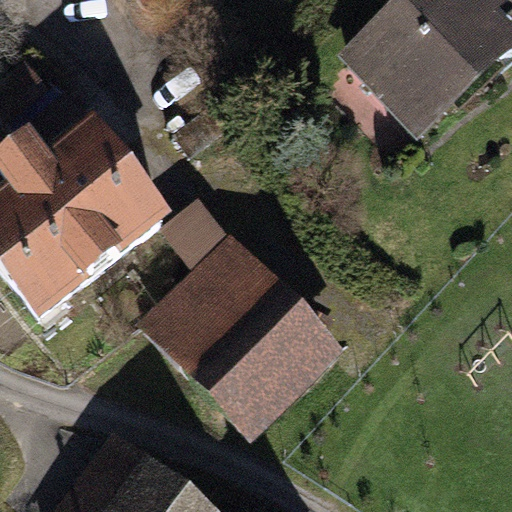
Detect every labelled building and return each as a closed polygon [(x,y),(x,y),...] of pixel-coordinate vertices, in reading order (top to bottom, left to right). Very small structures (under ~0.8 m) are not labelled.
[(511,0),(413,0),(333,73),(410,156),(511,62),(511,42),(502,32),(511,22),(511,0)] [(27,79),(0,98),(0,131),(7,141),(49,110),(27,79)] [(0,301),(35,346),(168,240),(88,140),(47,173),(23,144),(0,162),(0,301)] [(204,220),(165,257),(198,293),(138,348),(247,466),(346,374),(204,220)] [(172,511),(109,461),(68,511),(172,511)]
